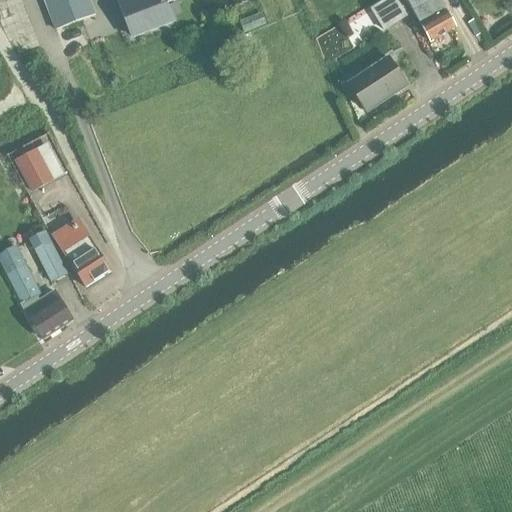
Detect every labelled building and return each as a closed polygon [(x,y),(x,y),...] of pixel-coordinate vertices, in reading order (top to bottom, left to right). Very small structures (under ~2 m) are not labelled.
[(88,0),(45,0),(57,30),(94,16),(88,0)] [(162,0),(149,0),(124,10),(135,37),(171,23),(162,0)] [(383,30),(406,16),(395,0),(386,0),(370,10),(383,30)] [(456,28),(441,2),(440,3),(438,0),(406,0),(411,8),(422,3),(426,11),(417,16),(431,42),(456,28)] [(474,21),(468,25),(475,37),(481,34),(474,21)] [(367,112),(407,86),(389,59),(349,85),(367,112)] [(37,150),(14,163),(32,194),(55,182),(37,150)] [(78,221),(53,237),(64,254),(72,266),(86,288),(110,272),(89,238),(78,221)] [(52,284),(68,276),(51,243),(35,250),(52,284)] [(23,305),(43,338),(43,339),(72,322),(54,292),(38,302),(36,298),(42,294),(26,267),(8,278),(23,304),(23,305)]
